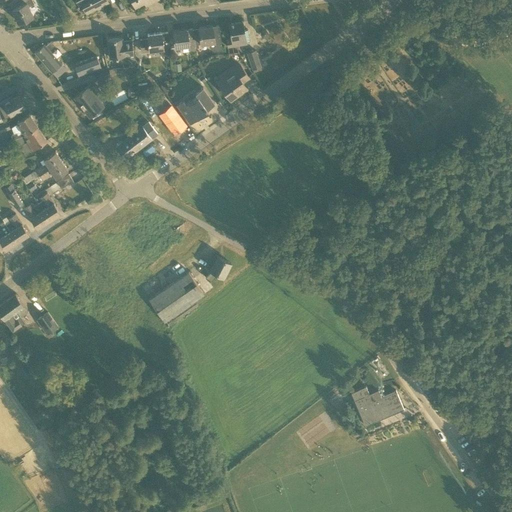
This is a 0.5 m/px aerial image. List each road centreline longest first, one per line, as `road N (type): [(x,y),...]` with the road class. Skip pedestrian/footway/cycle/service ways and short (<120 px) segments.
road 1 (unclassified): [(508,511),(338,291),(136,189)]
road 2 (unclassified): [(136,189),(391,0)]
road 3 (residential): [(4,39),(274,2)]
road 4 (unclassified): [(129,193),(4,39)]
road 5 (residential): [(9,282),(7,253),(69,213),(105,210)]
road 6 (unclassified): [(9,282),(105,210)]
